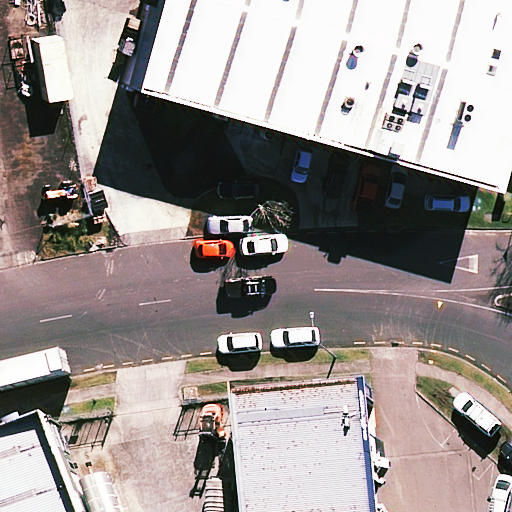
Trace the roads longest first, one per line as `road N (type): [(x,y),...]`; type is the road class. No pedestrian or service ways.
road 1 (unclassified): [(0,331),(186,298),(303,291)]
road 2 (unclassified): [(511,340),(303,291)]
road 3 (unclassified): [(303,291),(364,266),(511,258)]
